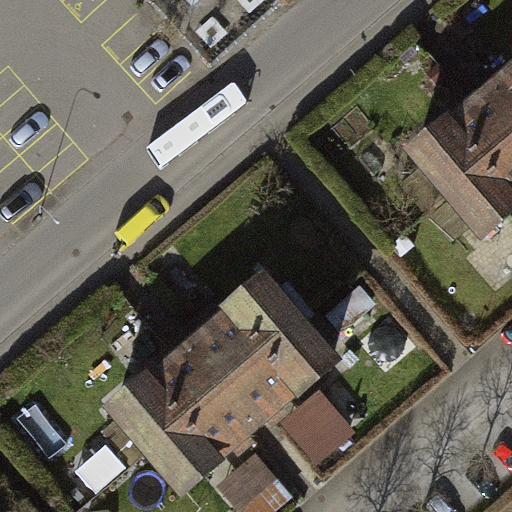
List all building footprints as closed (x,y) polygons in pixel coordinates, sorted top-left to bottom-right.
[(179,0),(197,19),(217,0),(179,0)] [(511,83),(495,98),(511,118),(511,83)] [(450,130),(418,157),(451,196),(511,144),(511,118),(495,98),(453,133),(450,130)] [(511,144),(451,196),(485,236),(511,212),(511,144)] [(299,328),(265,289),(233,316),(236,320),(194,356),(225,391),(299,328)] [(300,395),(333,368),(299,328),(225,391),(255,427),(297,391),(300,395)] [(149,387),(117,415),(151,454),(225,391),(194,356),(153,391),(149,387)] [(151,454),(185,494),(217,466),(214,462),(255,427),(225,391),(151,454)]
